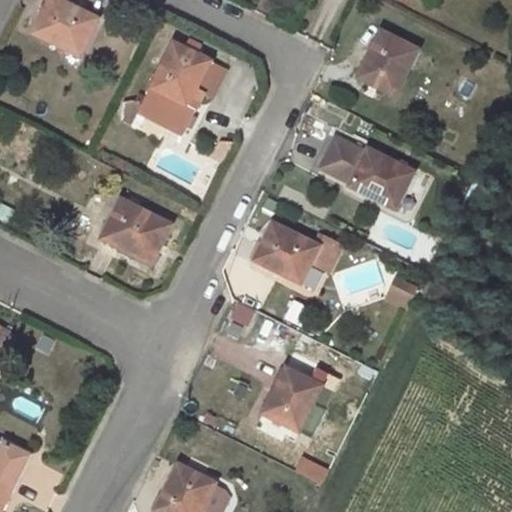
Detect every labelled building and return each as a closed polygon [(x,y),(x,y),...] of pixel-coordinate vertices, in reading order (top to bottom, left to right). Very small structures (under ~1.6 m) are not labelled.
[(98,19),(58,0),(50,0),(34,34),(64,49),(65,46),(81,54),(98,19)] [(382,32),(358,78),(395,97),(410,67),(408,66),(416,50),(382,32)] [(226,69),(173,42),(145,98),(139,110),(167,124),(184,132),(203,94),(210,99),(226,69)] [(139,110),(145,98),(138,94),(134,102),(132,101),(123,103),(121,119),(132,123),(139,110)] [(139,110),(132,123),(131,125),(159,139),(167,124),(139,110)] [(397,207),(414,173),(368,150),(366,152),(335,137),(319,168),(351,184),(349,186),(380,201),(381,199),(397,207)] [(172,225),(121,200),(102,237),(118,246),(117,248),(152,265),(172,225)] [(0,218),(8,223),(14,212),(0,204),(0,218)] [(273,224),(255,261),(285,276),(286,273),(302,281),(310,266),(327,275),(341,247),(323,238),(318,246),(273,224)] [(390,293),(411,304),(418,290),(397,280),(390,293)] [(0,358),(12,334),(0,328),(0,358)] [(286,368),(263,413),(299,432),(301,430),(314,403),(326,409),(341,380),(317,368),(310,380),(286,368)] [(326,409),(314,403),(301,430),(312,436),(326,409)] [(0,511),(12,490),(10,489),(27,455),(0,441),(0,511)] [(179,466),(155,511),(156,511),(200,511),(215,484),(179,466)]
